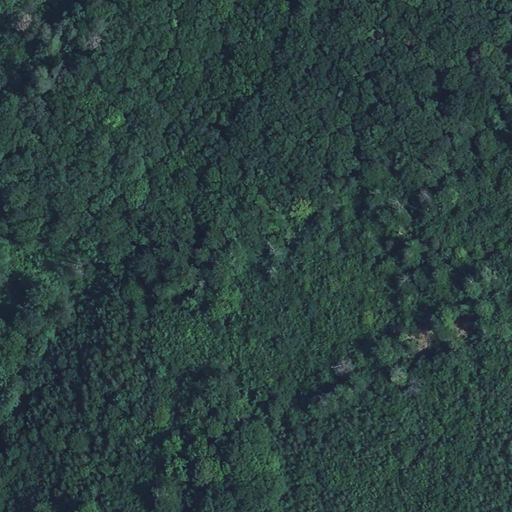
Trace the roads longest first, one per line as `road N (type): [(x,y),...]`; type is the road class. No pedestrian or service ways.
road 1 (track): [(258,511),(220,285),(287,0)]
road 2 (track): [(0,322),(49,260),(121,195),(268,86)]
